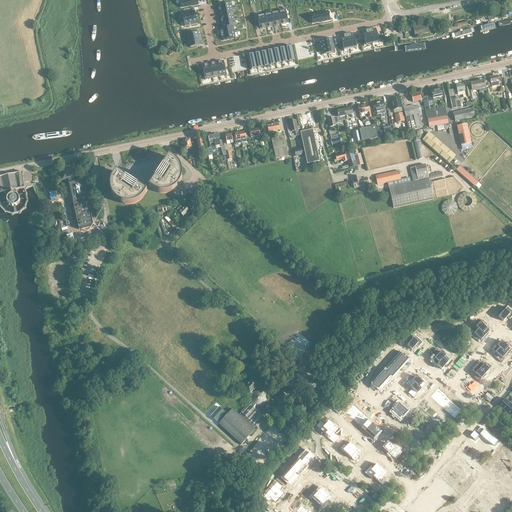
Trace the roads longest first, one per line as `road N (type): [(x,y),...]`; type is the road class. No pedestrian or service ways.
road 1 (unclassified): [(300,375),(241,448),(97,324),(92,297),(107,220),(92,152)]
road 2 (tertiary): [(164,138),(511,62)]
road 3 (unknown): [(511,278),(501,268),(476,287),(461,276),(446,296),(422,293),(406,311),(382,307),(358,349),(336,355),(335,378),(317,388),(298,421)]
road 4 (residential): [(373,451),(396,425),(378,409),(421,361),(449,387),(502,328),(511,336)]
road 5 (unclassified): [(202,205),(168,238),(169,252),(300,375)]
road 6 (residential): [(389,19),(190,61)]
